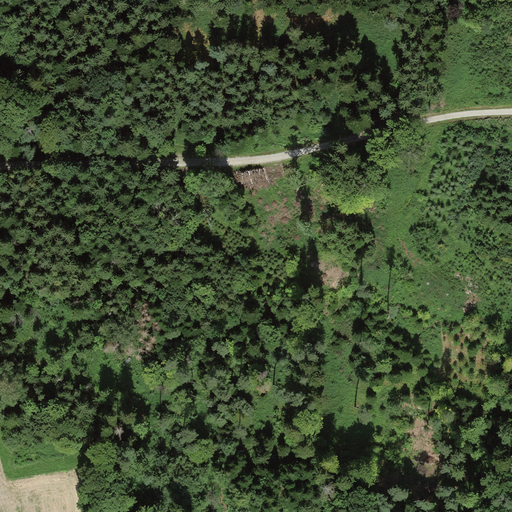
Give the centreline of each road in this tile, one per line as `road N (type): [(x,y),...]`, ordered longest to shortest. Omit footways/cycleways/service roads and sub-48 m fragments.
road 1 (track): [(511,112),(392,127),(278,157),(0,164)]
road 2 (track): [(198,159),(81,114),(0,65)]
